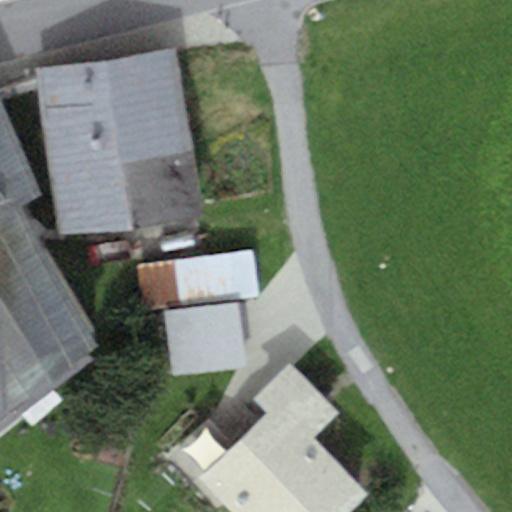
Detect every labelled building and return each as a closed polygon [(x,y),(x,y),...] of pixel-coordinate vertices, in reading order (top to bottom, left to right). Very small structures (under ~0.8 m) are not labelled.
[(65,219),(196,201),(174,49),(121,58),(42,70),(65,219)] [(8,120),(0,105),(0,409),(21,392),(16,385),(78,335),(81,338),(95,328),(47,244),(22,188),(32,182),(3,124),(8,120)] [(249,251),(142,264),(147,299),(253,287),(249,251)] [(243,359),(235,299),(170,308),(178,367),(243,359)] [(263,391),(276,404),(304,431),(330,406),(289,365),(263,391)] [(330,511),(358,485),(304,431),(276,404),(237,443),(209,470),(249,511),(330,511)] [(209,470),(237,443),(209,415),(181,441),(209,470)]
